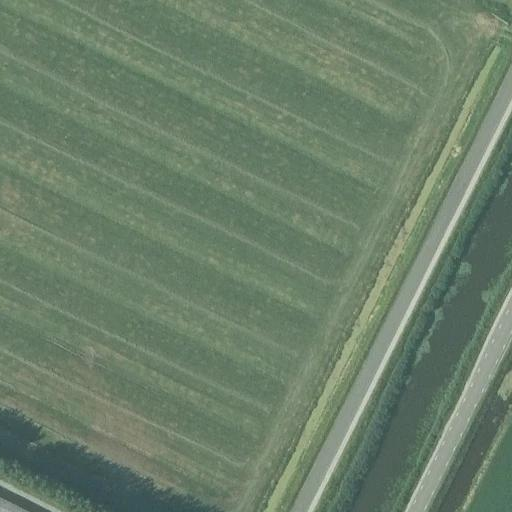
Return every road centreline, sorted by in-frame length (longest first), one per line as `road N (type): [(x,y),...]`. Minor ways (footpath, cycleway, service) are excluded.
road 1 (unclassified): [(300,511),(511,84)]
road 2 (tertiary): [(416,511),(511,313)]
